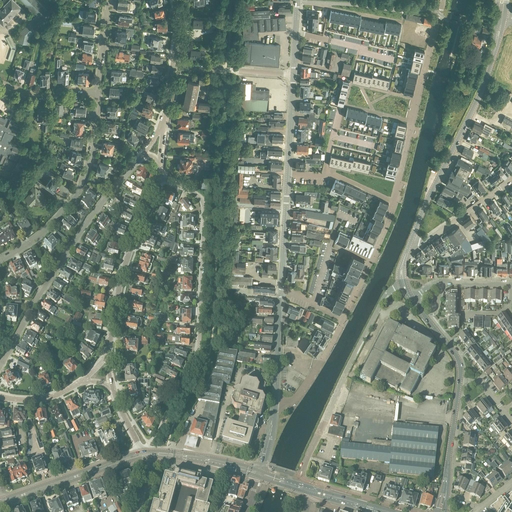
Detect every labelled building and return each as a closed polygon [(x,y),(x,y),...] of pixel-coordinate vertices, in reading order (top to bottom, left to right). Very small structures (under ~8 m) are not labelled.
[(4,0),(2,2),(1,2),(0,2),(0,22),(1,22),(4,25),(8,29),(12,25),(8,21),(17,11),(21,15),(25,11),(21,8),(21,7),(13,0),(4,0)] [(21,32),(18,42),(28,45),(30,38),(41,26),(41,27),(42,27),(43,27),(44,27),(45,27),(46,27),(47,26),(48,26),(48,25),(49,24),(49,23),(49,22),(49,21),(48,20),(48,19),(51,16),(35,0),(20,0),(37,16),(21,32)] [(93,8),(97,8),(97,6),(98,2),(98,0),(85,0),(86,0),(85,5),(88,5),(93,6),(93,8)] [(127,10),(130,10),(131,3),(128,3),(119,2),(118,4),(117,9),(118,9),(117,11),(122,12),(122,9),(127,10)] [(79,18),(83,18),(86,19),(91,20),(91,22),(95,23),(96,20),(97,13),(90,12),(90,11),(87,11),(80,10),(79,18)] [(166,13),(164,12),(163,10),(155,12),(152,12),(153,15),(156,15),(156,18),(162,16),(162,19),(165,18),(165,16),(166,15),(166,13)] [(270,18),(270,11),(251,11),(251,19),(270,18)] [(433,21),(411,15),(407,14),(405,20),(432,26),(433,21)] [(118,24),(128,25),(129,21),(132,21),(133,18),(120,16),(119,20),(116,19),(116,23),(118,24)] [(244,27),(243,40),(259,39),(258,31),(286,30),(285,18),(245,20),(245,27),(244,27)] [(193,28),(207,29),(208,21),(194,20),(193,28)] [(163,32),(167,32),(167,30),(167,23),(158,23),(155,23),(155,26),(158,27),(158,30),(163,30),(163,32)] [(91,26),(80,24),(79,29),(84,30),(83,34),(93,36),(94,31),(95,31),(95,29),(94,28),(91,27),(91,26)] [(126,28),(126,32),(121,32),(122,30),(121,29),(118,29),(118,30),(117,31),(117,32),(115,31),(115,35),(117,35),(117,36),(116,36),(115,41),(116,41),(116,43),(120,44),(120,41),(126,42),(127,36),(133,36),(134,29),(126,28)] [(483,28),(482,34),(489,36),(490,30),(483,28)] [(474,32),(472,38),(470,37),(469,43),(471,43),(470,46),(479,49),(482,37),(481,37),(482,35),(479,34),(479,33),(474,32)] [(151,47),(162,48),(163,43),(165,43),(166,39),(163,39),(155,37),(155,38),(150,37),(149,41),(151,41),(151,47)] [(80,49),(83,50),(82,50),(92,51),(94,42),(87,41),(87,40),(84,40),(83,46),(80,46),(80,49)] [(245,43),(244,49),(243,64),(261,65),(277,67),(279,65),(281,46),(259,44),(245,43)] [(204,56),(205,51),(210,51),(210,48),(201,47),(201,50),(200,50),(200,51),(191,50),(190,58),(199,59),(200,55),(204,56)] [(117,53),(116,56),(116,57),(115,59),(116,59),(116,60),(125,61),(125,60),(129,61),(129,55),(126,54),(123,54),(123,52),(120,52),(120,53),(117,53)] [(82,62),(91,63),(92,62),(92,61),(91,60),(92,56),(87,55),(87,54),(83,53),(82,62)] [(160,62),(162,63),(163,59),(160,58),(161,56),(155,55),(152,54),(152,55),(149,54),(149,58),(151,58),(151,61),(160,62)] [(329,54),(326,67),(332,68),(335,55),(329,54)] [(303,56),(302,62),(310,63),(313,64),(314,58),(311,57),(303,56)] [(146,71),(161,72),(162,66),(153,65),(147,64),(146,71)] [(342,71),(341,75),(349,76),(350,73),(352,66),(344,64),(342,71)] [(310,77),(310,75),(310,73),(308,72),(308,68),(301,68),(301,76),(308,77),(310,77)] [(13,78),(21,81),(24,72),(17,69),(13,78)] [(32,84),(33,84),(35,74),(32,74),(33,71),(31,70),(30,73),(29,73),(26,82),(29,83),(29,84),(32,84)] [(63,82),(68,83),(68,73),(68,71),(59,70),(58,73),(58,81),(63,82)] [(409,70),(407,76),(417,78),(418,72),(419,73),(420,72),(409,70)] [(45,85),(49,85),(50,74),(50,71),(46,71),(46,74),(41,74),(41,80),(38,80),(38,84),(41,84),(40,85),(45,85)] [(123,72),(112,71),(111,72),(111,73),(112,74),(112,75),(112,79),(112,82),(116,82),(116,80),(122,80),(122,76),(125,76),(125,72),(123,72)] [(79,73),(78,79),(78,82),(84,82),(84,83),(88,83),(89,81),(91,81),(92,77),(89,77),(89,74),(83,73),(84,72),(82,72),(82,73),(79,73)] [(154,86),(157,87),(157,85),(158,85),(158,84),(160,83),(160,81),(159,80),(158,80),(159,77),(148,76),(148,79),(146,79),(146,83),(146,84),(150,85),(150,83),(154,84),(154,86)] [(183,106),(194,108),(199,82),(205,82),(205,78),(193,76),(192,81),(189,81),(183,106)] [(407,76),(406,81),(415,84),(417,78),(407,76)] [(343,81),(341,89),(347,90),(349,82),(343,81)] [(406,81),(405,87),(414,89),(415,84),(406,81)] [(239,110),(268,112),(269,90),(251,89),(251,84),(241,83),(239,110)] [(301,87),(300,96),(307,97),(309,97),(310,88),(307,88),(301,87)] [(405,87),(403,93),(412,96),(414,89),(405,87)] [(110,97),(119,98),(119,91),(123,91),(123,89),(111,88),(110,97)] [(149,103),(154,104),(155,105),(157,98),(156,98),(157,94),(153,93),(148,92),(145,92),(144,96),(147,96),(146,100),(150,101),(149,103)] [(339,97),(337,105),(343,106),(345,98),(339,97)] [(507,101),(503,98),(498,108),(503,111),(508,101),(507,101)] [(75,103),(74,114),(76,115),(80,115),(85,115),(86,109),(84,108),(84,106),(80,106),(80,108),(77,108),(77,104),(75,103)] [(56,112),(55,115),(63,116),(63,113),(63,112),(65,112),(65,109),(63,109),(63,104),(57,104),(56,109),(56,112)] [(107,110),(108,110),(108,111),(108,115),(108,117),(117,118),(117,116),(118,111),(121,112),(121,108),(118,108),(118,107),(115,107),(115,106),(113,106),(113,107),(108,106),(108,107),(107,108),(107,110)] [(146,117),(150,118),(150,116),(151,116),(152,115),(153,113),(152,112),(152,111),(152,109),(143,106),(143,107),(141,106),(140,109),(143,110),(142,113),(146,115),(146,117)] [(36,115),(36,119),(38,119),(38,123),(42,123),(43,120),(44,120),(44,123),(48,124),(48,120),(49,109),(39,109),(38,115),(36,115)] [(0,162),(2,164),(2,163),(3,164),(0,172),(0,173),(11,179),(15,169),(13,169),(16,163),(16,161),(17,161),(18,158),(18,157),(19,155),(20,155),(21,151),(22,149),(10,144),(14,134),(17,135),(18,133),(20,129),(21,126),(14,123),(15,122),(12,121),(12,120),(8,119),(6,118),(5,119),(0,117),(0,162)] [(299,125),(298,127),(305,128),(310,128),(311,122),(315,122),(319,126),(319,128),(318,133),(325,134),(325,131),(326,122),(313,118),(307,117),(307,120),(304,119),(299,118),(299,125)] [(511,124),(511,120),(505,117),(502,121),(501,124),(503,126),(503,127),(507,129),(507,128),(509,129),(511,126),(511,124)] [(178,126),(188,127),(190,127),(190,126),(191,126),(192,119),(178,118),(178,119),(177,119),(177,121),(177,122),(178,122),(178,126)] [(75,126),(74,128),(84,129),(84,127),(83,127),(84,123),(78,122),(75,122),(74,122),(75,119),(70,119),(70,121),(73,122),(73,124),(74,125),(75,126)] [(137,131),(141,133),(142,131),(145,132),(147,128),(149,125),(140,120),(139,120),(137,119),(135,123),(138,124),(136,127),(139,129),(137,131)] [(397,122),(396,128),(405,130),(407,125),(397,122)] [(482,130),(487,132),(489,129),(486,128),(475,122),(471,130),(480,134),(482,130)] [(105,131),(106,132),(106,134),(109,134),(109,132),(115,133),(117,133),(118,125),(116,124),(107,123),(107,127),(106,127),(106,128),(105,129),(105,131)] [(394,133),(394,134),(405,136),(404,136),(405,130),(396,128),(395,133),(394,133)] [(298,131),(298,140),(308,140),(308,131),(308,130),(305,129),(304,131),(298,131)] [(130,144),(134,146),(135,144),(138,141),(137,141),(139,139),(134,135),(135,135),(132,133),(130,131),(128,135),(130,136),(127,139),(132,142),(130,144)] [(179,143),(184,144),(184,142),(189,142),(189,138),(192,138),(193,133),(178,133),(178,142),(179,142),(179,143)] [(470,133),(466,141),(470,143),(471,142),(474,144),(476,144),(477,141),(476,140),(477,138),(474,136),(474,135),(470,133)] [(257,137),(257,143),(257,145),(259,145),(264,145),(267,146),(272,146),(272,144),(272,143),(274,143),(275,144),(276,144),(277,143),(282,143),(283,135),(273,135),(258,134),(257,137)] [(394,134),(392,139),(404,142),(405,136),(394,134)] [(68,147),(70,148),(81,150),(82,145),(83,145),(84,141),(83,141),(74,140),(70,139),(70,140),(69,140),(68,147)] [(391,144),(391,145),(403,147),(404,142),(392,139),(394,140),(392,145),(391,144)] [(102,150),(102,151),(107,152),(107,155),(111,156),(112,153),(113,148),(117,148),(118,144),(114,144),(114,143),(111,143),(111,142),(108,142),(105,142),(104,147),(103,147),(102,148),(102,150)] [(297,145),(297,154),(308,154),(308,146),(297,145)] [(390,150),(401,153),(403,147),(391,145),(390,150)] [(464,147),(461,154),(470,159),(473,152),(464,147)] [(390,150),(388,156),(400,159),(401,153),(390,150)] [(71,161),(76,162),(75,165),(79,166),(80,163),(81,159),(80,159),(81,154),(73,151),(73,152),(71,151),(68,160),(71,160),(71,161)] [(388,162),(399,165),(400,159),(388,156),(391,157),(389,162),(388,162)] [(197,171),(198,171),(198,165),(192,165),(192,161),(195,161),(195,158),(188,158),(188,157),(185,157),(185,160),(180,160),(180,170),(179,173),(185,173),(185,170),(192,171),(193,172),(196,172),(197,171)] [(296,163),(296,170),(305,170),(308,170),(309,164),(309,163),(318,164),(319,159),(306,159),(305,163),(296,163)] [(466,178),(469,173),(470,172),(469,172),(473,166),(459,159),(456,165),(456,166),(453,172),(452,171),(450,174),(449,177),(450,177),(446,185),(467,196),(472,191),(470,189),(471,187),(467,185),(469,180),(466,178)] [(507,173),(511,170),(506,162),(504,164),(505,166),(503,167),(507,173)] [(75,169),(69,166),(69,165),(66,163),(65,164),(62,163),(60,168),(65,170),(63,174),(64,174),(63,177),(69,179),(70,177),(72,178),(72,177),(73,177),(74,175),(73,174),(75,169)] [(101,173),(112,177),(113,172),(111,172),(112,167),(109,167),(110,166),(100,163),(99,168),(98,168),(97,172),(97,174),(101,176),(101,173)] [(256,173),(256,166),(239,165),(238,172),(256,173)] [(144,183),(144,182),(145,180),(146,181),(148,176),(147,175),(148,173),(140,170),(139,173),(138,173),(136,176),(137,177),(137,179),(136,182),(139,183),(143,184),(144,183)] [(493,176),(498,181),(502,178),(501,177),(504,175),(499,170),(495,173),(496,174),(493,176)] [(33,171),(28,176),(34,180),(38,176),(33,171)] [(236,188),(235,197),(248,198),(249,189),(242,189),(243,175),(246,176),(249,176),(249,173),(237,172),(236,188)] [(273,176),(272,180),(272,186),(280,186),(281,177),(273,176)] [(498,181),(493,176),(491,178),(490,177),(488,178),(489,179),(493,185),(498,181)] [(52,178),(46,186),(53,192),(56,188),(59,183),(52,178)] [(332,187),(331,191),(336,193),(341,183),(336,180),(332,187)] [(479,181),(473,185),(480,195),(483,193),(486,191),(485,191),(486,190),(479,181)] [(132,193),(140,197),(144,190),(141,188),(142,187),(138,186),(138,187),(128,182),(126,186),(134,189),(132,193)] [(341,183),(336,193),(341,195),(342,194),(341,194),(346,185),(341,183)] [(346,185),(341,194),(342,194),(346,197),(351,186),(346,184),(346,185)] [(351,186),(346,197),(351,199),(356,189),(351,186)] [(445,186),(441,193),(450,198),(457,202),(459,199),(455,197),(457,194),(453,192),(454,191),(445,186)] [(32,205),(36,201),(38,202),(39,201),(44,206),(48,202),(44,198),(45,197),(42,195),(43,194),(39,190),(38,191),(36,188),(34,190),(33,188),(31,190),(32,192),(29,196),(28,195),(25,197),(27,198),(25,199),(30,204),(31,204),(32,205)] [(356,189),(351,199),(356,201),(361,191),(356,189)] [(85,198),(92,204),(95,202),(93,201),(96,198),(90,192),(89,192),(88,191),(86,194),(87,195),(85,198)] [(361,191),(356,201),(357,200),(362,202),(366,193),(361,191)] [(296,196),(296,203),(304,204),(309,205),(310,197),(316,198),(317,193),(305,192),(305,196),(296,196)] [(164,201),(172,204),(174,196),(173,196),(173,195),(169,193),(169,194),(166,193),(164,201)] [(506,194),(501,198),(503,201),(501,202),(503,206),(505,205),(507,207),(508,210),(510,212),(511,211),(511,207),(511,208),(508,203),(511,201),(506,194)] [(436,202),(445,207),(449,200),(440,195),(436,202)] [(124,204),(135,209),(137,204),(138,204),(139,203),(139,202),(139,201),(139,200),(130,196),(129,199),(127,198),(124,204)] [(92,204),(85,198),(81,202),(81,203),(80,204),(82,206),(83,205),(87,208),(88,209),(92,204)] [(180,204),(186,211),(191,207),(191,206),(190,203),(189,204),(185,199),(180,204)] [(378,199),(376,204),(386,209),(389,203),(378,199)] [(115,213),(117,215),(121,211),(121,210),(123,208),(120,206),(121,206),(114,200),(108,207),(107,209),(110,212),(111,210),(115,213)] [(502,210),(500,211),(499,209),(494,202),(489,205),(492,210),(491,210),(492,212),(493,211),(494,212),(495,214),(497,213),(499,216),(504,213),(502,210)] [(376,204),(373,210),(383,215),(386,209),(376,204)] [(125,222),(129,224),(130,222),(133,217),(132,217),(133,215),(128,212),(128,211),(125,209),(123,213),(121,213),(120,214),(119,216),(126,220),(125,222)] [(163,221),(166,222),(167,219),(165,218),(167,212),(160,210),(158,215),(157,215),(156,217),(157,218),(156,219),(163,222),(163,221)] [(373,210),(371,216),(374,217),(381,220),(383,215),(373,210)] [(483,210),(478,213),(480,217),(479,217),(481,220),(482,220),(483,220),(484,222),(489,219),(488,216),(483,210)] [(258,212),(258,223),(261,223),(278,224),(279,212),(261,211),(261,212),(258,212)] [(306,215),(305,217),(325,221),(334,222),(336,216),(306,211),(306,212),(306,215)] [(100,226),(104,228),(110,233),(114,228),(109,224),(110,222),(109,221),(101,216),(96,223),(97,224),(95,226),(99,228),(100,226)] [(374,217),(371,223),(373,223),(382,227),(384,221),(381,220),(374,217)] [(470,217),(462,223),(467,229),(475,223),(470,217)] [(73,218),(71,220),(69,218),(65,222),(62,225),(63,226),(61,228),(64,230),(66,228),(70,231),(72,228),(76,224),(76,223),(77,221),(75,219),(73,218)] [(19,221),(20,222),(21,224),(18,227),(23,233),(30,228),(29,226),(30,225),(27,221),(26,222),(23,219),(19,221)] [(293,222),(292,230),(301,231),(301,229),(301,223),(297,223),(293,222)] [(373,223),(371,228),(379,232),(382,227),(373,223)] [(307,230),(306,236),(329,241),(332,229),(309,224),(307,230)] [(115,233),(123,237),(123,236),(124,236),(125,234),(125,233),(125,232),(126,230),(117,226),(115,225),(114,229),(112,232),(115,233)] [(167,229),(164,228),(162,227),(159,226),(159,227),(154,225),(151,231),(159,234),(162,235),(164,236),(167,229)] [(459,242),(466,252),(493,244),(479,226),(476,229),(478,232),(476,233),(483,241),(471,245),(465,237),(466,237),(459,227),(447,236),(454,246),(459,242)] [(370,228),(367,233),(377,238),(379,232),(371,228),(370,228)] [(4,233),(2,235),(7,243),(11,240),(12,241),(14,239),(14,238),(10,231),(9,230),(7,229),(4,233)] [(85,241),(88,243),(89,242),(93,244),(95,241),(96,242),(99,238),(98,237),(91,232),(86,239),(85,241)] [(337,238),(335,242),(340,244),(345,234),(340,232),(337,238)] [(366,233),(363,239),(370,242),(374,244),(377,238),(367,233),(366,233)] [(292,234),(291,241),(300,242),(300,240),(303,241),(303,235),(300,235),(292,234)] [(345,234),(340,244),(345,247),(350,237),(345,234)] [(353,234),(348,246),(370,256),(375,246),(373,245),(374,244),(370,242),(363,239),(353,234)] [(167,241),(174,244),(175,237),(169,235),(167,241)] [(447,236),(442,239),(441,237),(440,238),(433,243),(435,246),(436,247),(438,250),(440,253),(441,256),(446,255),(444,252),(446,250),(450,255),(462,247),(459,242),(454,246),(447,236)] [(45,245),(43,247),(46,250),(47,248),(51,252),(60,244),(53,237),(48,242),(47,241),(44,245),(45,245)] [(147,246),(146,248),(150,250),(151,247),(154,248),(155,245),(159,246),(161,243),(154,240),(154,239),(151,237),(150,239),(148,237),(145,245),(147,246)] [(166,248),(169,250),(172,251),(174,245),(171,244),(165,241),(163,245),(167,246),(166,248)] [(111,245),(108,244),(107,248),(109,249),(108,253),(113,255),(112,257),(116,258),(117,256),(119,252),(118,252),(120,248),(111,245)] [(431,244),(427,247),(424,249),(430,258),(433,255),(434,255),(432,251),(435,249),(431,244)] [(463,253),(466,252),(462,247),(450,255),(446,250),(444,252),(446,255),(441,256),(443,258),(447,257),(447,261),(449,265),(449,268),(451,268),(451,274),(453,274),(457,274),(457,275),(459,275),(459,274),(463,274),(463,270),(463,265),(463,259),(463,253)] [(87,256),(88,257),(89,257),(91,255),(87,253),(80,248),(79,250),(78,250),(76,254),(75,256),(79,258),(80,256),(84,259),(84,258),(85,259),(87,256)] [(424,255),(421,251),(414,256),(417,260),(418,260),(422,265),(429,260),(427,257),(426,258),(423,255),(424,255)] [(30,268),(37,265),(36,263),(34,260),(36,260),(34,256),(32,257),(31,254),(24,258),(28,266),(30,268)] [(334,263),(332,270),(346,277),(356,281),(356,282),(360,274),(358,274),(364,260),(354,255),(347,269),(334,263)] [(142,258),(140,262),(152,266),(154,258),(151,257),(146,256),(145,257),(144,256),(143,258),(142,258)] [(232,274),(245,275),(245,264),(237,263),(237,261),(232,260),(232,274)] [(15,262),(15,264),(14,265),(10,267),(8,268),(10,272),(12,270),(15,276),(19,273),(20,274),(24,271),(19,262),(17,261),(15,262)] [(70,265),(69,264),(67,267),(68,268),(68,269),(78,274),(80,269),(81,269),(82,267),(81,267),(81,266),(71,261),(70,265)] [(108,273),(111,274),(112,272),(114,268),(115,264),(107,262),(105,261),(104,264),(105,264),(104,266),(105,266),(103,270),(108,271),(108,273)] [(152,266),(140,262),(139,267),(140,267),(140,269),(141,270),(141,271),(146,273),(147,271),(150,272),(152,266)] [(262,276),(268,277),(268,273),(272,273),(272,271),(276,272),(276,265),(268,264),(268,265),(264,264),(264,271),(262,271),(262,276)] [(296,272),(295,280),(303,281),(304,268),(308,269),(308,267),(309,268),(309,266),(304,265),(298,265),(298,268),(297,272),(296,272)] [(439,274),(442,274),(442,275),(445,275),(445,274),(449,274),(449,270),(448,270),(448,265),(439,265),(439,270),(439,274)] [(426,275),(427,275),(428,275),(428,274),(432,274),(432,271),(432,266),(427,266),(422,266),(422,270),(422,271),(420,271),(420,274),(422,274),(426,274),(426,275)] [(288,272),(287,280),(295,280),(296,272),(291,272),(291,270),(288,270),(288,272)] [(64,278),(68,281),(70,279),(72,280),(73,277),(71,276),(72,276),(64,271),(63,273),(61,276),(61,277),(60,278),(63,280),(64,278)] [(101,276),(98,276),(98,275),(90,273),(88,280),(96,282),(99,283),(98,286),(103,287),(102,289),(106,290),(107,288),(109,287),(109,285),(108,284),(108,281),(100,279),(101,276)] [(143,284),(147,285),(148,282),(147,281),(148,278),(142,276),(142,277),(137,276),(135,282),(143,284)] [(231,284),(252,285),(252,277),(232,276),(231,284)] [(342,281),(342,282),(353,287),(356,281),(346,277),(344,282),(342,281)] [(22,290),(23,290),(22,291),(26,292),(25,294),(29,296),(30,294),(33,288),(30,287),(31,284),(30,284),(30,283),(24,280),(21,286),(22,290)] [(53,288),(61,293),(63,289),(65,290),(66,287),(65,286),(58,281),(56,283),(54,286),(54,287),(53,288)] [(342,282),(340,287),(351,292),(353,287),(342,282)] [(253,295),(264,295),(264,286),(254,286),(253,295)] [(266,286),(266,295),(275,296),(275,287),(266,286)] [(340,287),(337,293),(348,298),(351,292),(340,287)] [(11,289),(6,289),(6,293),(6,298),(17,297),(17,296),(19,296),(19,292),(16,292),(16,288),(11,289)] [(131,295),(143,297),(144,295),(145,295),(145,293),(142,292),(142,290),(133,288),(131,295)] [(50,299),(56,303),(60,298),(58,297),(51,292),(49,294),(47,297),(47,298),(46,299),(49,301),(50,299)] [(445,317),(451,318),(451,317),(455,317),(455,297),(457,297),(457,292),(448,292),(447,297),(446,297),(445,317)] [(337,293),(334,298),(345,303),(346,303),(348,298),(337,293)] [(73,303),(73,302),(64,297),(63,300),(75,307),(76,305),(73,303)] [(97,310),(102,311),(102,309),(104,309),(105,304),(106,299),(97,297),(97,298),(95,297),(94,301),(95,301),(94,303),(93,302),(93,307),(98,308),(97,310)] [(261,302),(261,303),(261,306),(264,306),(264,309),(273,310),(273,309),(274,308),(274,306),(273,305),(272,305),(272,302),(268,302),(268,299),(263,299),(255,298),(255,303),(260,303),(260,302),(261,302)] [(334,298),(332,304),(342,308),(345,303),(334,298)] [(41,308),(40,310),(43,311),(44,310),(49,312),(50,310),(52,311),(54,308),(52,307),(45,302),(43,305),(43,304),(41,308)] [(128,307),(129,308),(129,310),(141,312),(143,305),(130,303),(130,305),(129,305),(128,307)] [(332,304),(329,309),(340,314),(342,308),(332,304)] [(6,319),(6,322),(11,322),(11,320),(12,320),(12,319),(16,320),(18,308),(7,307),(6,319)] [(289,307),(288,310),(290,311),(288,315),(293,317),(296,318),(298,319),(300,316),(302,317),(304,309),(301,308),(300,311),(299,311),(299,310),(289,307)] [(35,318),(34,320),(37,322),(38,320),(43,323),(44,320),(46,321),(48,319),(46,317),(39,313),(37,315),(35,318)] [(77,313),(76,314),(75,313),(73,320),(77,322),(79,323),(82,316),(77,313)] [(390,313),(359,375),(372,381),(404,320),(390,313)] [(495,320),(498,324),(507,318),(504,313),(497,318),(495,320)] [(96,329),(101,329),(101,327),(102,323),(103,317),(95,316),(91,315),(89,315),(89,321),(92,321),(92,325),(97,326),(96,329)] [(451,317),(451,318),(451,320),(448,320),(448,329),(459,329),(459,320),(461,320),(461,317),(456,317),(455,317),(451,317)] [(126,329),(136,330),(137,328),(141,329),(142,320),(140,320),(128,318),(127,324),(126,329)] [(321,318),(320,321),(323,323),(321,326),(331,331),(332,331),(334,328),(333,327),(333,326),(334,324),(324,319),(324,320),(321,318)] [(510,322),(507,318),(498,324),(501,329),(510,322)] [(80,328),(82,325),(73,321),(70,328),(73,330),(75,325),(80,328)] [(511,327),(511,324),(510,322),(501,329),(504,333),(506,331),(506,332),(511,327)] [(32,327),(30,330),(38,334),(40,335),(43,329),(41,328),(34,324),(32,324),(31,326),(32,327)] [(286,335),(285,346),(296,347),(298,344),(298,336),(291,336),(292,326),(287,326),(286,335)] [(318,329),(312,339),(319,343),(324,346),(330,336),(325,333),(318,329)] [(85,341),(86,342),(91,344),(90,346),(94,348),(95,346),(96,346),(98,341),(100,336),(90,332),(90,333),(87,331),(85,334),(87,335),(87,337),(85,341)] [(26,338),(37,344),(38,342),(36,341),(38,338),(36,337),(36,336),(28,332),(27,333),(26,333),(26,334),(26,336),(26,338)] [(458,337),(461,341),(470,335),(469,333),(467,334),(465,332),(458,337)] [(470,335),(461,341),(465,346),(474,339),(471,335),(470,335)] [(182,338),(179,337),(175,337),(174,344),(178,344),(189,345),(190,344),(190,342),(189,341),(189,339),(185,339),(185,338),(182,337),(182,338)] [(304,337),(297,347),(306,353),(308,350),(313,354),(317,357),(323,348),(319,346),(314,342),(313,343),(308,339),(304,337)] [(37,344),(26,338),(25,339),(24,339),(23,340),(22,341),(22,343),(32,348),(34,345),(36,346),(37,344)] [(465,346),(468,350),(473,346),(473,347),(476,345),(472,341),(474,339),(465,346)] [(138,345),(138,342),(136,342),(135,341),(134,341),(133,340),(132,341),(132,342),(125,342),(124,343),(124,346),(125,347),(126,347),(126,352),(129,353),(129,355),(134,356),(134,353),(137,353),(138,345)] [(15,354),(19,356),(20,354),(24,356),(26,352),(29,353),(30,350),(28,349),(28,348),(21,344),(19,348),(18,348),(16,352),(15,354)] [(81,344),(76,351),(83,356),(82,358),(85,361),(87,359),(90,356),(92,356),(93,354),(93,352),(85,346),(81,344)] [(254,351),(270,353),(270,352),(271,352),(271,350),(270,348),(271,346),(265,346),(265,345),(262,345),(255,344),(254,351)] [(476,350),(473,347),(473,346),(468,350),(466,351),(470,356),(476,350)] [(172,353),(177,355),(185,358),(186,358),(187,356),(186,355),(188,352),(184,351),(182,350),(183,350),(180,349),(176,347),(176,348),(174,347),(172,353)] [(202,393),(197,401),(206,403),(202,418),(200,417),(199,422),(194,421),(190,435),(197,438),(203,439),(203,438),(212,441),(218,409),(221,394),(223,384),(229,385),(232,372),(235,362),(238,350),(232,350),(227,349),(220,348),(220,350),(218,356),(217,362),(216,364),(215,367),(215,369),(214,371),(213,373),(212,375),(209,381),(208,383),(206,386),(205,388),(204,390),(202,393)] [(255,353),(241,351),(238,350),(235,362),(244,363),(245,358),(254,359),(255,353)] [(480,354),(476,350),(470,356),(473,360),(480,354)] [(482,353),(480,354),(473,360),(476,364),(483,359),(485,357),(482,353)] [(69,376),(70,376),(75,372),(77,372),(78,371),(78,369),(68,358),(61,364),(68,371),(67,373),(67,374),(69,376)] [(173,358),(171,361),(170,363),(180,368),(181,367),(182,367),(182,366),(182,365),(183,362),(175,359),(173,358)] [(476,364),(480,368),(486,363),(483,359),(476,364)] [(19,361),(17,365),(28,370),(30,366),(19,361)] [(489,361),(486,363),(480,368),(483,373),(484,372),(490,367),(488,365),(490,363),(489,361)] [(125,371),(125,374),(137,373),(136,367),(134,367),(132,367),(132,366),(129,366),(129,367),(124,368),(124,369),(124,371),(125,371)] [(174,370),(169,368),(165,366),(164,366),(163,368),(162,368),(158,374),(160,375),(160,376),(154,374),(153,377),(164,381),(165,378),(161,376),(162,376),(164,377),(166,374),(172,377),(171,379),(174,381),(175,379),(176,378),(177,376),(178,373),(173,370),(174,370)] [(387,369),(383,380),(388,382),(393,371),(387,369)] [(508,384),(511,380),(511,378),(505,370),(502,372),(504,374),(502,376),(508,384)] [(16,375),(15,373),(15,372),(12,374),(12,373),(10,375),(9,374),(7,375),(5,376),(6,377),(3,379),(2,380),(3,382),(5,382),(7,386),(8,388),(12,386),(11,384),(19,380),(16,375)] [(50,387),(51,385),(47,375),(46,375),(45,373),(42,374),(43,377),(38,379),(42,388),(46,387),(48,388),(50,387)] [(138,373),(137,373),(125,374),(125,378),(125,380),(126,380),(126,381),(136,380),(135,376),(138,376),(138,373)] [(504,388),(508,384),(502,376),(500,378),(498,375),(496,377),(504,388)] [(495,382),(493,384),(499,391),(504,388),(496,377),(493,379),(495,382)] [(376,384),(359,378),(358,381),(375,387),(376,384)] [(155,382),(158,383),(163,386),(161,388),(169,392),(171,386),(160,381),(156,379),(155,382)] [(255,419),(255,418),(256,418),(261,415),(265,401),(262,396),(261,395),(264,394),(265,386),(263,381),(257,380),(255,381),(254,383),(253,383),(254,381),(250,380),(249,381),(246,380),(241,383),(239,390),(238,389),(233,392),(232,394),(234,395),(234,396),(232,395),(231,399),(232,400),(231,403),(234,408),(241,410),(239,417),(240,417),(237,427),(252,431),(253,432),(254,431),(255,430),(256,430),(254,428),(255,428),(256,428),(256,427),(257,427),(257,426),(258,425),(258,424),(258,423),(258,422),(258,421),(257,420),(256,419),(255,419)] [(137,395),(140,395),(138,386),(136,387),(135,386),(128,388),(129,392),(128,393),(129,396),(130,396),(130,397),(134,396),(135,397),(138,396),(137,395)] [(88,403),(91,403),(91,394),(85,394),(85,397),(84,397),(84,401),(82,401),(82,405),(85,405),(85,404),(88,404),(88,403)] [(91,394),(91,403),(91,404),(94,404),(94,403),(99,403),(98,399),(102,399),(102,394),(98,394),(91,394)] [(481,404),(487,412),(492,408),(485,400),(481,404)] [(76,406),(73,401),(71,402),(70,402),(69,402),(69,403),(67,404),(71,414),(73,418),(76,416),(80,414),(77,408),(77,407),(77,406),(76,406)] [(139,414),(142,412),(141,410),(145,407),(142,403),(140,404),(138,402),(133,405),(137,412),(137,411),(139,414)] [(151,411),(157,414),(157,413),(158,413),(159,411),(161,406),(155,403),(154,403),(152,402),(151,404),(153,406),(151,411)] [(489,414),(487,412),(481,404),(476,407),(481,412),(478,414),(482,419),(489,414)] [(61,421),(61,420),(62,422),(65,421),(64,419),(60,407),(57,408),(57,407),(53,409),(54,409),(51,410),(52,414),(55,414),(56,419),(60,418),(61,421)] [(7,428),(11,428),(11,422),(7,422),(7,423),(7,422),(7,411),(2,411),(2,409),(0,409),(0,425),(6,426),(7,426),(7,428)] [(98,425),(107,421),(105,417),(110,415),(108,409),(104,410),(104,411),(100,413),(102,418),(96,420),(98,425)] [(37,413),(38,415),(35,416),(36,420),(38,420),(40,427),(40,429),(49,427),(48,421),(47,421),(45,412),(44,411),(43,411),(42,412),(37,413)] [(478,423),(482,419),(478,414),(476,416),(472,411),(467,414),(474,423),(476,421),(478,423)] [(146,426),(151,426),(154,420),(147,416),(145,413),(143,415),(144,417),(143,417),(143,419),(142,420),(146,426)] [(472,424),(474,423),(467,414),(463,418),(467,423),(465,425),(470,431),(472,429),(471,428),(473,427),(472,424)] [(342,439),(353,440),(358,418),(342,417),(341,419),(332,416),(330,426),(332,427),(332,429),(329,428),(327,434),(337,437),(342,439)] [(489,424),(491,427),(491,428),(491,429),(493,432),(496,430),(504,424),(500,419),(496,423),(494,420),(493,421),(489,424)] [(71,422),(73,426),(76,432),(80,431),(77,424),(75,420),(71,422)] [(394,425),(392,442),(372,440),(371,447),(341,444),(340,459),(389,464),(388,473),(433,478),(438,429),(422,427),(422,424),(410,423),(410,426),(394,425)] [(252,431),(237,427),(228,424),(223,440),(248,447),(252,431)] [(498,435),(500,438),(505,434),(503,431),(507,428),(504,424),(496,430),(499,434),(498,435)] [(13,430),(1,432),(0,432),(0,439),(2,439),(12,438),(12,437),(15,437),(13,430)] [(108,434),(103,436),(101,432),(97,434),(99,438),(102,444),(104,443),(106,448),(107,448),(108,451),(112,449),(110,446),(111,445),(115,443),(116,443),(117,441),(115,441),(114,438),(115,437),(115,435),(114,433),(113,433),(112,433),(108,435),(108,434)] [(464,441),(474,442),(475,437),(477,437),(478,436),(482,437),(482,436),(476,435),(477,434),(470,433),(470,436),(465,435),(464,441)] [(505,434),(500,438),(495,442),(497,444),(500,442),(503,440),(506,444),(511,439),(511,433),(507,436),(505,434)] [(198,441),(187,438),(186,445),(185,448),(195,451),(196,447),(198,441)] [(13,447),(16,447),(15,440),(3,442),(3,445),(2,445),(1,446),(1,449),(2,450),(13,448),(13,447)] [(468,450),(474,451),(475,448),(473,448),(474,442),(464,441),(463,446),(468,447),(468,450)] [(91,458),(92,457),(97,455),(94,444),(93,444),(93,442),(87,444),(88,446),(79,449),(83,460),(89,458),(90,459),(90,458),(91,458)] [(67,461),(72,459),(68,449),(63,451),(63,452),(60,453),(60,452),(59,453),(57,448),(51,450),(52,453),(55,452),(55,454),(53,455),(57,466),(58,465),(59,467),(62,465),(62,464),(67,462),(67,461)] [(19,459),(18,457),(17,450),(5,452),(5,455),(2,455),(3,459),(6,459),(14,458),(15,459),(19,459)] [(461,458),(472,459),(472,454),(474,454),(474,451),(468,450),(467,453),(462,452),(461,458)] [(31,459),(31,460),(36,475),(42,473),(43,473),(47,472),(44,460),(43,460),(42,455),(31,459)] [(465,467),(472,468),(472,465),(471,465),(472,459),(461,458),(461,463),(466,464),(465,467)] [(511,468),(507,462),(503,466),(510,474),(511,472),(511,468)] [(329,470),(330,467),(338,469),(339,465),(329,463),(328,466),(322,464),(321,468),(319,475),(316,475),(315,479),(317,479),(317,480),(329,483),(332,471),(329,470)] [(20,480),(21,480),(21,481),(22,481),(23,481),(23,480),(23,479),(24,479),(27,478),(25,473),(27,473),(24,466),(16,469),(16,470),(20,480)] [(510,474),(503,466),(499,469),(505,478),(510,474)] [(16,481),(20,480),(16,470),(13,471),(12,471),(12,469),(8,470),(9,473),(8,473),(9,475),(9,476),(9,478),(10,478),(10,479),(8,480),(10,484),(12,484),(16,482),(16,481)] [(201,475),(199,474),(198,474),(198,475),(198,476),(197,480),(194,479),(195,478),(183,475),(180,470),(179,471),(178,471),(174,470),(173,474),(170,474),(169,477),(165,476),(159,498),(160,499),(159,503),(154,502),(152,509),(153,509),(151,511),(211,511),(212,511),(208,510),(210,505),(206,504),(210,489),(211,490),(213,483),(200,479),(201,477),(201,475)] [(129,491),(128,486),(133,484),(135,483),(135,482),(135,481),(135,479),(133,478),(131,479),(130,474),(130,473),(129,473),(128,473),(128,472),(127,473),(125,474),(122,475),(119,476),(119,475),(118,476),(118,477),(118,478),(121,487),(121,488),(123,493),(127,492),(129,491)] [(366,477),(361,476),(361,474),(354,472),(353,475),(350,484),(347,484),(346,487),(349,488),(349,489),(355,490),(362,492),(366,477)] [(494,473),(490,476),(497,485),(501,481),(494,473)] [(454,488),(459,490),(463,480),(460,479),(461,476),(459,475),(454,488)] [(497,485),(490,476),(486,480),(492,488),(497,485)] [(238,492),(240,480),(234,478),(229,477),(228,482),(228,483),(228,484),(228,496),(237,498),(238,492)] [(393,488),(392,488),(389,499),(395,501),(399,490),(396,489),(397,486),(398,486),(399,480),(396,479),(393,488)] [(467,486),(469,487),(472,481),(469,480),(468,482),(463,480),(459,490),(464,492),(467,486)] [(477,483),(472,481),(469,487),(472,488),(469,495),(475,497),(479,487),(476,486),(477,483)] [(90,486),(89,486),(94,499),(98,498),(99,501),(107,498),(101,482),(100,482),(97,483),(93,484),(94,484),(90,486)] [(246,493),(248,488),(244,486),(243,488),(240,487),(239,493),(237,498),(243,500),(245,492),(246,493)] [(382,498),(389,499),(392,488),(385,486),(385,487),(384,486),(383,490),(384,491),(382,496),(382,498)] [(479,487),(475,497),(480,499),(483,491),(487,492),(490,490),(487,486),(484,487),(484,489),(479,487)] [(85,500),(86,502),(91,500),(88,492),(86,487),(83,488),(82,487),(80,488),(80,489),(79,489),(81,495),(82,497),(82,498),(83,498),(84,501),(85,500)] [(401,503),(407,505),(411,492),(409,491),(409,494),(403,493),(401,503)] [(63,495),(63,496),(68,508),(69,508),(73,507),(78,505),(77,501),(74,492),(68,494),(68,493),(67,493),(66,492),(64,493),(63,494),(63,495)] [(412,492),(411,492),(407,505),(414,507),(417,496),(412,495),(412,492)] [(504,500),(502,502),(506,507),(504,510),(505,510),(503,511),(507,511),(508,511),(511,511),(511,509),(510,508),(511,505),(511,493),(504,500)] [(52,503),(56,511),(62,511),(61,508),(62,508),(61,505),(60,505),(58,501),(58,500),(57,501),(54,502),(52,503)] [(508,511),(507,511),(503,511),(505,510),(504,510),(506,507),(502,502),(501,500),(496,503),(497,504),(490,510),(491,511),(508,511)] [(42,511),(39,502),(35,504),(33,503),(32,504),(31,505),(33,511),(32,511),(42,511)] [(231,510),(238,511),(239,511),(242,505),(233,502),(232,504),(231,504),(230,506),(231,507),(231,510)] [(56,511),(52,503),(48,505),(48,506),(48,505),(50,510),(49,510),(49,511),(56,511)]
